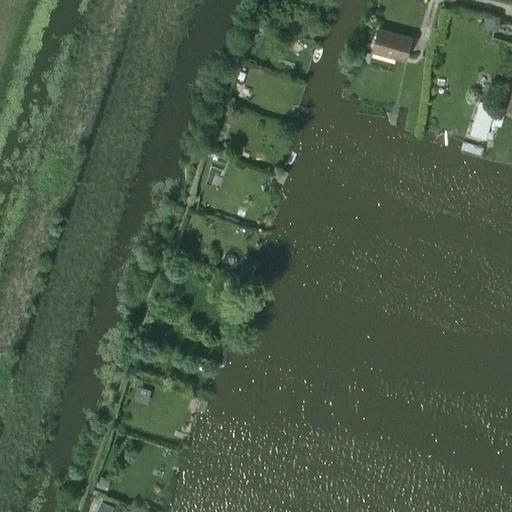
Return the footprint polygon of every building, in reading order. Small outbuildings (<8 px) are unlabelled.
[(290,13),(286,24),(310,34),(314,23),(290,13)] [(377,30),(372,50),(403,58),(408,39),(377,30)] [(248,35),(246,44),(254,46),(257,37),(248,35)] [(478,102),(468,134),(484,139),(494,107),(478,102)] [(494,110),(490,123),(499,126),(503,112),(494,110)] [(223,141),(225,133),(217,130),(215,138),(223,141)] [(138,388),(134,399),(144,402),(148,391),(138,388)] [(100,476),(98,482),(108,486),(110,480),(100,476)] [(100,503),(96,511),(108,511),(110,508),(100,503)]
